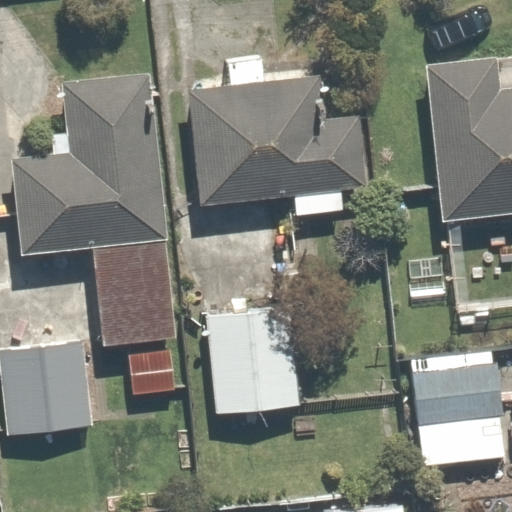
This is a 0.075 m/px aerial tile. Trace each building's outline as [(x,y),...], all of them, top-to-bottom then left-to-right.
[(492,50),(420,57),(437,217),(511,208),(511,81),(495,83),(492,50)] [(175,334),(147,69),(64,78),(71,150),(8,157),(18,246),(86,238),(98,342),(175,334)] [(318,117),(313,72),(182,86),(195,199),(290,189),(293,214),(341,208),(338,183),(360,181),(352,113),(318,117)] [(308,328),(212,326),(210,428),(306,430),(308,328)] [(0,427),(94,418),(85,331),(0,339),(0,427)] [(182,384),(182,340),(125,340),(126,384),(182,384)] [(496,376),(415,377),(416,432),(497,431),(496,376)]
